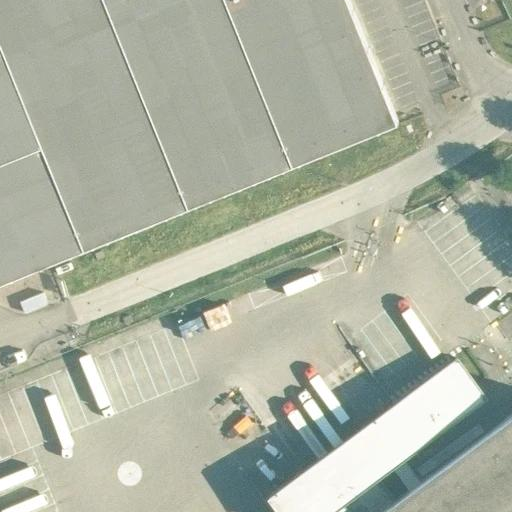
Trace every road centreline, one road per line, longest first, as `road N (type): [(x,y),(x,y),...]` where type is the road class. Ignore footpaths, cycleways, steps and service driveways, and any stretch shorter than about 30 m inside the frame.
road 1 (unclassified): [(77,310),(374,189),(511,107)]
road 2 (unknown): [(392,180),(383,224),(339,297),(199,395),(88,511)]
road 3 (unknown): [(442,154),(383,0)]
road 4 (unknown): [(449,0),(511,132)]
